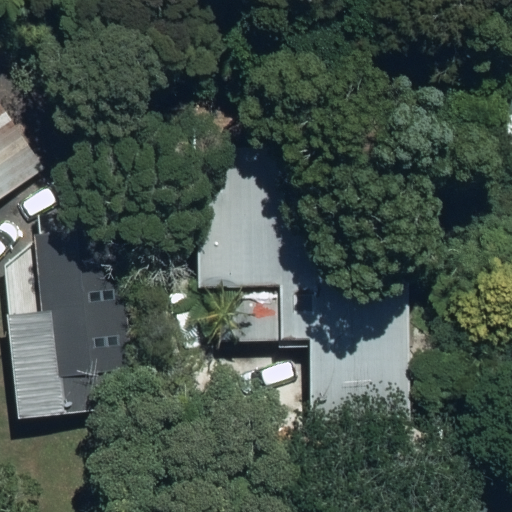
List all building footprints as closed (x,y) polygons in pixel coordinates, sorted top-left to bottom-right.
[(511,78),(501,78),(495,136),(511,137),(511,78)] [(0,196),(43,168),(0,101),(0,196)] [(318,335),(318,409),(420,408),(419,263),(340,263),(341,195),(314,195),(314,127),(234,125),(234,171),(205,172),(205,267),(227,267),(228,335),(318,335)] [(14,301),(26,412),(153,398),(150,353),(141,355),(128,211),(39,218),(48,298),(14,301)] [(480,503),(511,505),(511,453),(485,451),(480,503)]
